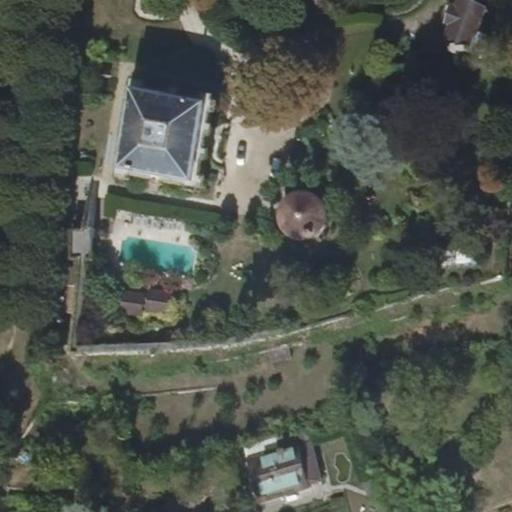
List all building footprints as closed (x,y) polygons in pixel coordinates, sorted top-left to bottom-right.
[(306,0),(315,13),(331,3),(329,0),(306,0)] [(472,0),(464,0),(461,8),(456,7),(448,25),(454,28),(449,40),(464,45),(463,56),(490,52),(491,37),(481,34),(491,10),(472,0)] [(134,179),(159,182),(158,188),(169,189),(170,185),(191,187),(190,194),(201,195),(202,190),(205,191),(207,179),(204,179),(205,162),(210,163),(211,152),(207,152),(209,139),(214,139),(215,127),(212,127),(213,115),(218,115),(219,104),(216,103),(216,96),(205,95),(205,99),(185,96),(185,91),(174,89),(173,94),(148,90),(148,86),(138,84),(123,182),(134,184),(134,179)] [(327,222),(328,217),(327,213),(326,208),(324,204),(321,201),(318,198),(314,196),(310,194),(305,193),(301,194),(296,195),(292,196),(289,199),(286,202),(283,206),(281,210),(281,214),(280,219),(281,223),(283,227),(285,231),(288,235),(292,237),(296,239),(300,240),(305,240),(309,240),(314,238),(317,236),(321,233),(324,230),(326,226),(327,222)] [(74,231),(73,261),(94,261),(96,231),(74,231)] [(152,312),(150,324),(170,328),(173,316),(152,312)] [(308,429),(275,440),(279,451),(247,460),(260,502),(311,487),(299,449),(312,445),(308,429)]
